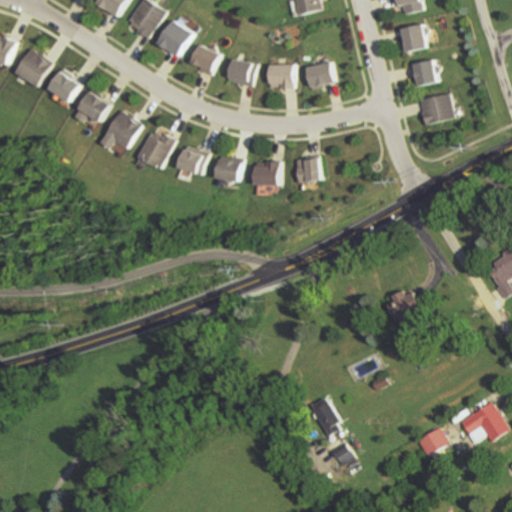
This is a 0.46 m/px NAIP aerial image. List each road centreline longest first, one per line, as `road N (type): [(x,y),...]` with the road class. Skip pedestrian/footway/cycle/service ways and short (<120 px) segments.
road 1 (residential): [(389,111),(291,126),(228,117),(164,89),(15,0)]
road 2 (tertiary): [(0,369),(119,335),(302,265),(377,227)]
road 3 (residential): [(271,277),(250,260),(211,255),(91,286),(0,290)]
road 4 (residential): [(424,199),(399,149),(362,0)]
road 5 (residential): [(424,199),(511,335)]
